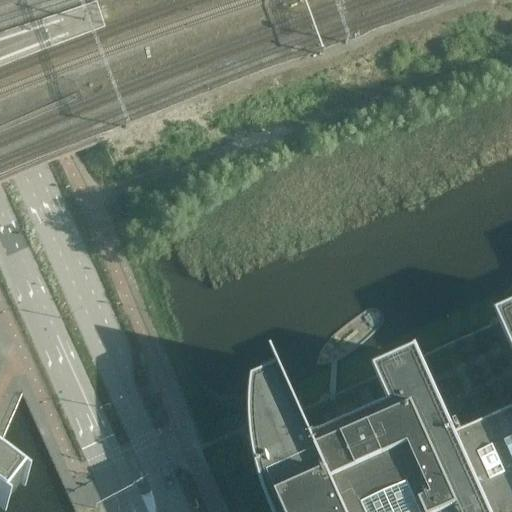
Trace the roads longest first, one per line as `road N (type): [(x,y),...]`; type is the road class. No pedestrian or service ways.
road 1 (secondary): [(177,511),(0,108)]
road 2 (secondary): [(0,213),(134,511)]
